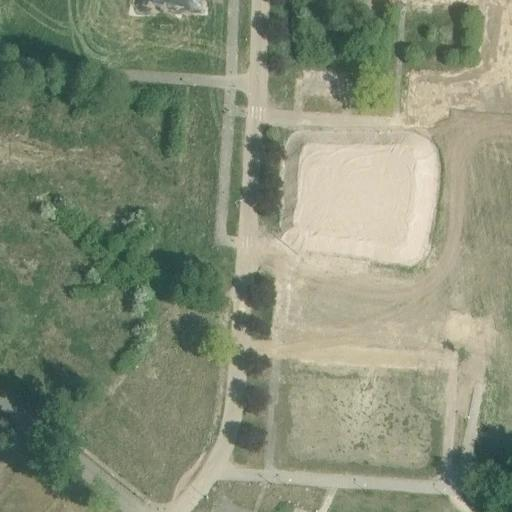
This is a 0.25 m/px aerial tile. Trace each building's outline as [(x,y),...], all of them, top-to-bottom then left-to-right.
[(511,0),(495,0),(499,0),(486,88),(423,79),(418,115),(460,121),(438,270),(394,264),(392,272),(291,258),(279,340),(492,294),(494,277),(506,278),(483,430),(511,434),(511,0)] [(304,72),(303,94),(345,95),(346,73),(304,72)] [(0,167),(25,188),(47,161),(57,169),(69,171),(112,206),(120,196),(129,203),(159,166),(111,128),(104,136),(96,130),(81,148),(76,144),(64,142),(32,117),(14,114),(9,110),(0,120),(0,167)] [(0,278),(42,310),(13,348),(67,388),(96,348),(77,334),(87,321),(43,288),(69,254),(12,212),(0,227),(0,278)] [(72,511),(57,500),(48,511),(72,511)]
